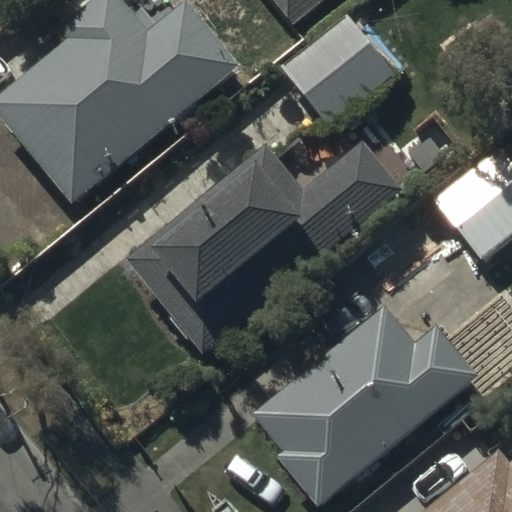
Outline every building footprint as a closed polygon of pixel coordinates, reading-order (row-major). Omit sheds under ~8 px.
[(70,38),(0,95),(0,114),(73,203),(238,67),(182,0),(178,0),(144,29),(120,0),(96,0),(62,29),(70,38)] [(322,0),(275,0),(295,23),(322,0)] [(395,77),(351,17),(282,67),(326,127),(395,77)] [(281,152),(267,135),(124,258),(206,354),(396,192),(362,152),(350,162),(316,122),(281,152)] [(482,261),(511,236),(511,124),(427,194),(482,261)] [(415,344),(385,307),(253,413),(284,451),(277,457),(319,509),(481,379),(438,326),(415,344)] [(511,377),(511,333),(487,354),(509,380),(511,377)] [(497,448),(420,511),(511,511),(511,460),(509,463),(497,448)]
